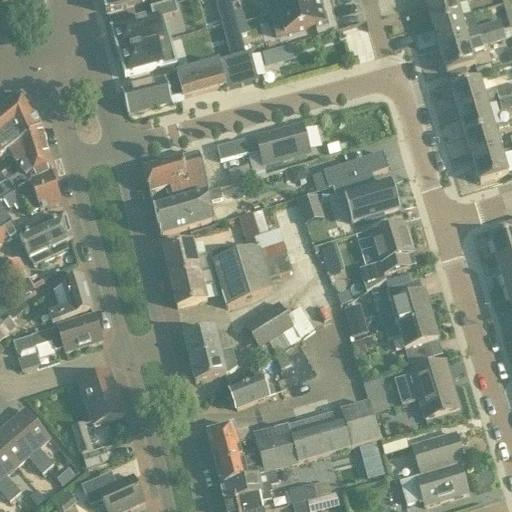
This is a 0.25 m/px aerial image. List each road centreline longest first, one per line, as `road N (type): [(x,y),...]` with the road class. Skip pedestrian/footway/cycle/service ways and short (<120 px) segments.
road 1 (residential): [(117,150),(400,78)]
road 2 (residential): [(444,222),(511,441)]
road 3 (tertiary): [(72,158),(124,354)]
road 4 (tertiary): [(164,343),(117,150)]
road 5 (tertiary): [(204,511),(164,343)]
road 6 (tertiary): [(124,354),(167,511)]
road 7 (residential): [(400,78),(444,222)]
road 8 (residential): [(124,354),(22,387),(0,385)]
